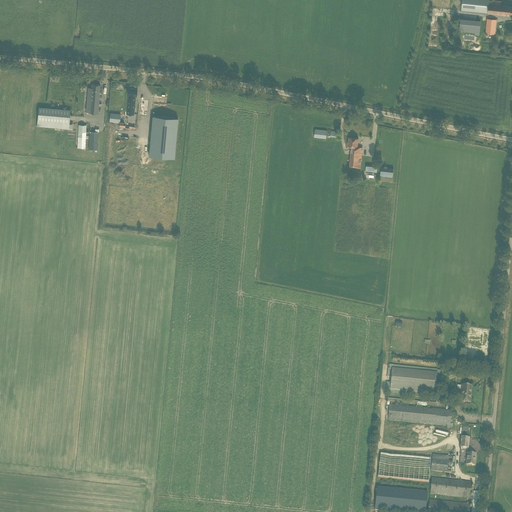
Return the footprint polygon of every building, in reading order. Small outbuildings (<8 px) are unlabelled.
[(511,6),(507,6),(500,5),(501,2),(488,1),(488,0),(461,0),(460,11),(487,14),(488,13),(506,15),(506,14),(511,14),(511,6)] [(460,19),(459,31),(474,32),(474,35),(480,35),(480,20),(460,19)] [(496,19),(491,19),(487,19),(485,33),(495,34),(496,19)] [(88,88),(88,93),(86,112),(98,113),(100,85),(92,84),(91,88),(88,88)] [(137,89),(128,88),(127,95),(128,96),(126,113),(133,114),(134,111),(135,96),(136,96),(137,89)] [(140,114),(147,115),(148,100),(141,100),(140,114)] [(38,112),(37,126),(54,128),(69,129),(72,130),(73,124),(69,124),(70,110),(67,110),(50,108),(39,107),(38,112)] [(110,113),(109,122),(119,123),(120,114),(110,113)] [(153,116),(149,156),(174,158),(178,118),(153,116)] [(77,147),(85,148),(86,148),(86,140),(89,140),(89,150),(98,150),(98,132),(86,132),(86,125),(78,125),(77,147)] [(119,133),(130,135),(131,129),(134,129),(135,127),(125,126),(125,125),(120,125),(119,133)] [(315,129),(314,137),(326,139),(327,130),(315,129)] [(360,169),(362,152),(362,147),(357,147),(358,138),(349,137),(348,146),(352,147),(349,167),(360,169)] [(380,176),(393,177),(393,168),(381,167),(380,176)] [(390,390),(435,394),(437,373),(392,369),(390,390)] [(472,387),(461,386),(459,402),(470,403),(472,387)] [(390,405),(388,421),(450,427),(452,411),(390,405)] [(462,437),(461,447),(468,448),(469,438),(462,437)] [(467,454),(466,465),(475,466),(476,455),(467,454)] [(379,455),(376,478),(427,483),(429,460),(379,455)] [(432,459),(431,471),(439,472),(451,473),(453,457),(437,455),(436,459),(432,459)] [(472,483),(432,479),(430,494),(467,498),(467,500),(470,500),(472,483)] [(375,488),(372,511),(378,511),(423,511),(425,493),(375,488)] [(430,500),(428,511),(468,511),(470,503),(466,503),(466,504),(430,500)]
